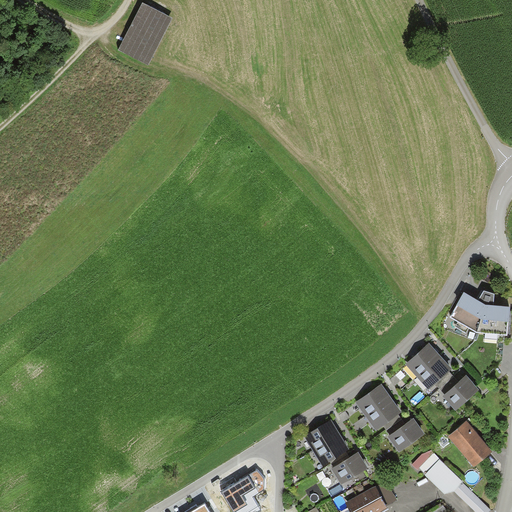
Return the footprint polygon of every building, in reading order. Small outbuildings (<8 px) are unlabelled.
[(174,23),(146,7),(118,56),(146,71),(174,23)] [(477,299),(461,291),(448,316),(475,333),(506,334),(508,306),(492,305),(493,294),(482,290),(477,299)] [(433,383),(447,371),(449,368),(426,343),(403,364),(427,389),(433,383)] [(447,371),(433,383),(443,394),(456,381),(447,371)] [(443,394),(440,396),(453,410),(476,390),(463,375),(456,381),(443,394)] [(381,423),(396,413),(399,410),(379,383),(354,401),(374,429),(381,423)] [(396,413),(381,423),(389,435),(404,424),(396,413)] [(328,460),(344,450),(347,448),(329,419),(303,436),(321,464),(328,460)] [(389,435),(386,437),(398,453),(423,435),(411,419),(404,424),(389,435)] [(447,436),(472,467),(489,452),(464,421),(447,436)] [(344,450),(328,460),(332,466),(348,456),(344,450)] [(332,466),(329,468),(340,484),(366,467),(355,451),(348,456),(332,466)] [(438,461),(423,475),(442,493),(453,491),(473,511),(486,511),(488,511),(438,461)] [(384,511),(389,510),(387,507),(398,501),(387,481),(376,487),(375,485),(344,502),(347,509),(341,511),(384,511)] [(190,511),(215,511),(209,501),(190,511)]
